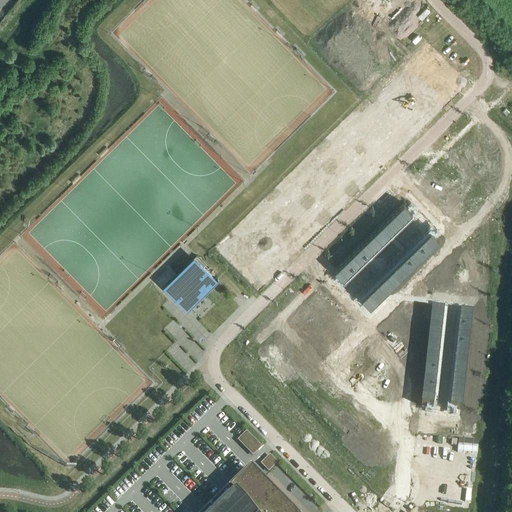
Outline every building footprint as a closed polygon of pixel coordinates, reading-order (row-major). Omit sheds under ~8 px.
[(476,129),(468,142),(475,147),(483,133),(476,129)] [(499,144),(484,148),(486,156),(501,152),(499,144)] [(101,157),(108,150),(106,148),(99,155),(101,157)] [(455,151),(450,156),(460,166),(465,160),(455,151)] [(450,156),(445,161),(454,171),(460,166),(450,156)] [(489,162),(486,170),(500,175),(503,167),(489,162)] [(73,184),(81,177),(79,175),(71,182),(73,184)] [(484,177),(478,182),(489,193),(495,188),(484,177)] [(435,179),(422,191),(427,196),(440,184),(435,179)] [(478,182),(473,188),(483,199),(489,193),(478,182)] [(440,184),(427,196),(432,201),(445,189),(440,184)] [(473,188),(467,193),(478,204),(483,199),(473,188)] [(467,193),(461,199),(472,210),(478,204),(467,193)] [(461,199),(456,205),(458,207),(466,215),(472,210),(461,199)] [(403,202),(334,270),(338,274),(343,279),(412,212),(407,206),(403,202)] [(458,207),(449,216),(457,225),(466,215),(458,207)] [(430,230),(361,297),(366,303),(370,306),(439,239),(435,235),(430,230)] [(171,268),(170,267),(155,281),(156,282),(172,298),(175,296),(183,304),(194,293),(197,296),(198,297),(197,298),(198,299),(217,280),(217,279),(216,280),(215,279),(203,268),(206,265),(196,256),(182,270),(184,271),(179,276),(177,275),(175,273),(171,268)] [(435,278),(434,292),(441,292),(443,279),(435,278)] [(443,279),(441,292),(449,293),(450,280),(443,279)] [(450,280),(449,293),(456,294),(458,281),(450,280)] [(458,281),(456,294),(464,295),(465,282),(458,281)] [(465,282),(464,295),(471,296),(473,283),(465,282)] [(473,283),(471,296),(479,297),(480,283),(473,283)] [(307,300),(301,305),(311,315),(316,309),(307,300)] [(301,305),(296,310),(305,320),(311,315),(301,305)] [(296,310),(290,316),(299,324),(300,325),(305,320),(296,310)] [(335,310),(324,320),(330,326),(340,315),(335,310)] [(431,310),(421,407),(426,407),(433,408),(444,312),(437,311),(431,310)] [(460,314),(449,410),(457,411),(462,411),(472,315),(467,314),(460,314)] [(340,315),(330,326),(335,332),(346,321),(340,315)] [(290,316),(283,323),(292,331),(299,324),(290,316)] [(346,321),(335,332),(341,337),(343,336),(350,329),(352,327),(346,321)] [(350,329),(343,336),(345,338),(353,331),(350,329)] [(281,333),(275,338),(285,348),(290,342),(281,333)] [(275,338),(270,343),(279,353),(285,348),(275,338)] [(361,340),(351,350),(356,355),(366,345),(361,340)] [(366,345),(356,355),(361,360),(371,351),(366,345)] [(371,351),(361,360),(367,366),(376,356),(371,351)] [(294,354),(283,365),(289,371),(300,360),(294,354)] [(367,366),(366,367),(371,373),(382,362),(376,356),(367,366)] [(309,364),(299,374),(305,379),(314,369),(309,364)] [(314,369),(305,379),(310,384),(320,375),(314,369)] [(386,373),(380,378),(390,388),(395,383),(386,373)] [(380,378),(375,383),(384,393),(390,388),(380,378)] [(328,379),(318,389),(323,394),(333,384),(328,379)] [(375,383),(369,389),(379,399),(384,393),(375,383)] [(336,390),(325,401),(331,406),(341,396),(336,390)] [(341,401),(336,414),(343,417),(348,404),(341,401)] [(361,404),(352,405),(352,410),(353,416),(354,424),(363,423),(361,404)] [(445,430),(438,433),(443,446),(450,443),(445,430)] [(241,439),(256,455),(265,446),(249,431),(241,439)] [(464,434),(455,435),(457,454),(466,452),(464,434)] [(382,437),(376,442),(387,453),(392,448),(382,437)] [(420,438),(416,446),(433,455),(437,447),(435,446),(430,443),(424,440),(420,438)] [(376,442),(370,448),(381,459),(387,453),(376,442)] [(366,444),(356,454),(371,469),(381,459),(370,448),(366,444)] [(264,463),(271,471),(280,462),(272,454),(264,463)] [(414,460),(414,468),(427,469),(429,470),(430,462),(424,461),(414,460)] [(414,468),(413,475),(426,477),(427,469),(414,468)] [(266,488),(265,486),(261,483),(250,471),(228,492),(233,497),(217,511),(290,511),(274,495),(273,495),(270,491),(266,488)] [(413,475),(412,483),(426,484),(426,477),(413,475)] [(423,493),(411,499),(415,506),(419,504),(427,499),(423,493)] [(427,499),(419,504),(423,511),(436,503),(432,496),(429,498),(427,499)]
